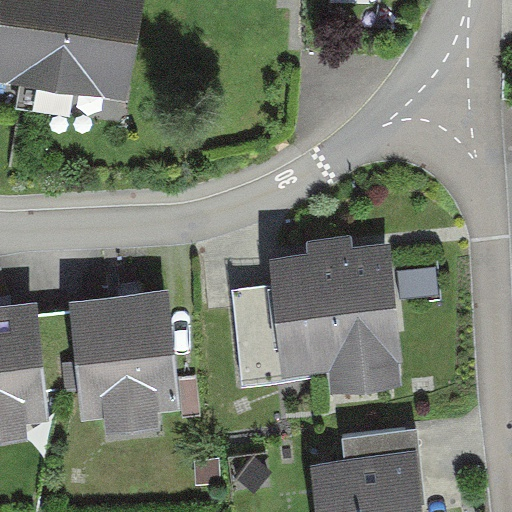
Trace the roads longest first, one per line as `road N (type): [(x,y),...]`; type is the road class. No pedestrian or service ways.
road 1 (residential): [(0,243),(219,216),(296,182),(444,95)]
road 2 (residential): [(508,511),(487,224),(476,157),(444,95)]
